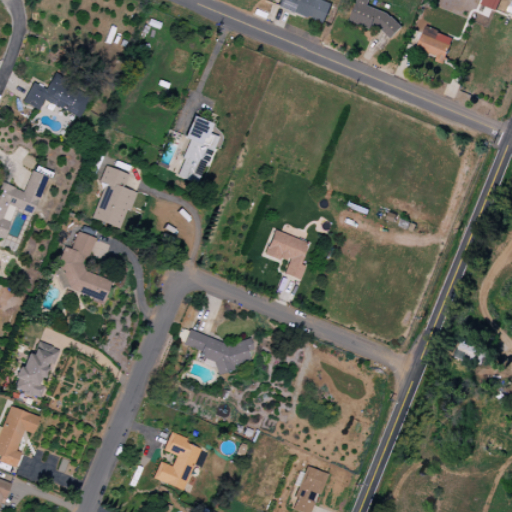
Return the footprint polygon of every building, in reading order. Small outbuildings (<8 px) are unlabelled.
[(280,0),(277,7),(322,25),(331,4),(321,0),(280,0)] [(355,0),(349,22),(370,28),(395,35),(400,19),(366,9),(368,0),(355,0)] [(481,0),(480,6),(496,11),(499,0),(481,0)] [(426,26),(415,52),(443,63),(454,37),(426,26)] [(77,117),(86,96),(49,80),(45,89),(30,83),(21,104),(37,112),(41,101),(77,117)] [(209,124),(190,117),(182,139),(187,140),(175,177),(197,185),(213,137),(206,134),(209,124)] [(117,229),(124,210),(128,212),(134,193),(121,189),(126,175),(103,167),(98,183),(103,185),(90,220),(117,229)] [(0,238),(17,245),(43,176),(29,171),(21,191),(0,183),(0,238)] [(273,229),(262,255),(287,265),(282,275),(298,282),(305,264),(301,262),(309,244),(273,229)] [(101,301),(108,280),(81,272),(92,238),(75,232),(70,249),(63,247),(56,272),(59,272),(54,287),(101,301)] [(189,330),(181,349),(213,363),(218,377),(235,371),(233,367),(249,362),(246,354),(252,351),(248,340),(229,347),(189,330)] [(57,350),(35,343),(31,355),(25,353),(12,390),(38,399),(42,387),(38,386),(46,365),(52,367),(57,350)] [(460,343),(455,358),(480,367),(486,351),(460,343)] [(0,463),(14,468),(18,453),(15,452),(21,432),(32,435),(37,417),(7,408),(1,429),(0,428),(0,463)] [(171,433),(163,451),(176,457),(172,467),(158,461),(149,480),(181,494),(201,450),(184,443),(186,440),(171,433)] [(307,467),(288,510),(292,511),(310,511),(326,475),(307,467)] [(0,504),(8,483),(0,480),(0,504)]
